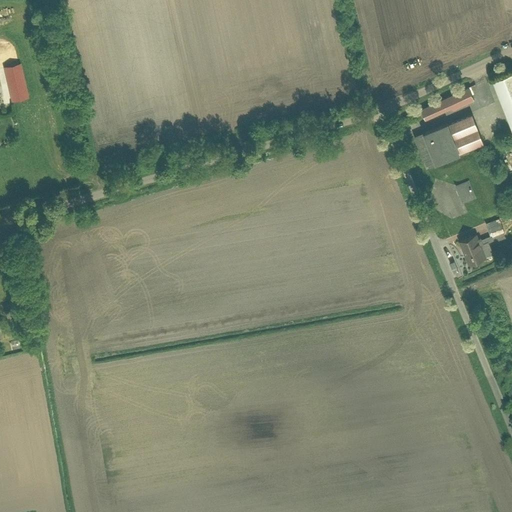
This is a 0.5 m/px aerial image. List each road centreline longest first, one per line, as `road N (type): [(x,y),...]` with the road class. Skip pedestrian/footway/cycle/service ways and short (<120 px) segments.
road 1 (residential): [(0,229),(380,116)]
road 2 (unclassified): [(380,116),(511,435)]
road 3 (residential): [(380,116),(511,56)]
